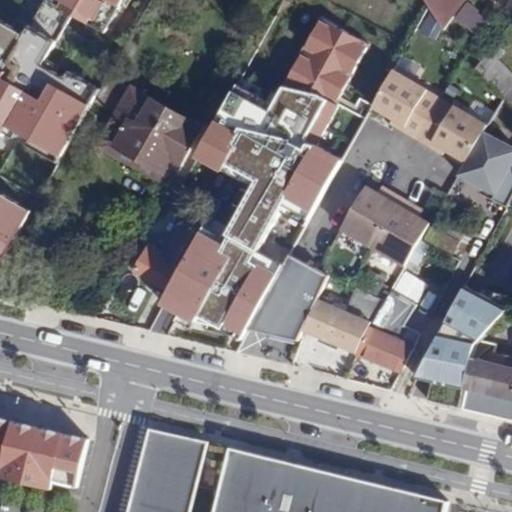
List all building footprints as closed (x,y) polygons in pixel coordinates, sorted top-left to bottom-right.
[(0,232),(19,199),(67,114),(104,49),(87,38),(97,19),(63,0),(61,0),(25,64),(11,56),(3,71),(0,75),(0,232)] [(69,0),(95,13),(101,0),(107,0),(119,6),(122,0),(69,0)] [(425,0),(446,30),(455,17),(466,1),(466,0),(425,0)] [(466,1),(455,17),(481,37),(491,25),(478,15),(480,12),(466,1)] [(329,95),(338,100),(368,42),(317,16),(283,83),(319,90),(329,95)] [(501,92),(511,79),(511,72),(499,61),(504,53),(495,44),(477,68),(501,92)] [(467,160),(484,130),(488,123),(394,69),(373,106),(394,117),(406,124),(403,129),(406,131),(432,145),(434,141),(447,148),(467,160)] [(511,79),(501,92),(511,101),(511,79)] [(319,90),(283,83),(271,104),(233,86),(217,115),(238,127),(291,138),(303,145),(329,95),(319,90)] [(201,127),(134,88),(102,145),(161,180),(172,163),(179,167),(201,127)] [(19,199),(33,208),(82,122),(67,114),(19,199)] [(406,124),(394,117),(391,122),(403,129),(406,124)] [(511,146),(484,130),(467,160),(459,173),(482,185),(495,193),(491,199),(506,208),(511,197),(511,146)] [(265,150),(283,160),(288,149),(271,139),(265,150)] [(434,141),(432,145),(444,152),(447,148),(434,141)] [(291,255),(303,235),(293,231),(320,180),(283,160),(265,150),(263,149),(234,199),(243,205),(219,241),(210,256),(269,288),(291,255)] [(199,189),(188,184),(176,205),(188,211),(199,189)] [(406,265),(411,256),(421,238),(431,221),(419,214),(413,211),(416,205),(389,189),(385,195),(379,191),(367,184),(342,228),(406,265)] [(383,185),(379,191),(385,195),(389,189),(383,185)] [(495,193),(482,185),(478,192),(491,199),(495,193)] [(423,208),(416,205),(413,211),(419,214),(423,208)] [(167,294),(182,266),(176,264),(196,228),(179,219),(163,249),(154,245),(140,270),(157,279),(153,286),(167,294)] [(219,241),(201,231),(182,266),(167,294),(161,303),(198,323),(201,316),(242,338),(247,328),(269,288),(210,256),(219,241)] [(421,238),(411,256),(424,263),(434,246),(421,238)] [(320,300),(331,274),(291,255),(269,288),(247,328),(302,342),(307,332),(320,300)] [(448,315),(481,332),(506,308),(464,286),(448,315)] [(321,337),(360,353),(377,315),(377,314),(386,299),(358,287),(347,311),(334,306),(321,337)] [(381,315),(377,314),(377,315),(360,353),(402,370),(413,344),(395,337),(397,330),(390,327),(394,319),(405,326),(417,304),(394,292),(381,315)] [(307,332),(321,337),(334,306),(320,300),(307,332)] [(468,387),(478,341),(449,334),(426,377),(439,380),(468,387)] [(500,342),(481,338),(478,341),(468,387),(464,399),(463,406),(511,417),(511,356),(497,353),(500,342)] [(464,399),(468,387),(439,380),(436,393),(464,399)] [(89,440),(0,416),(0,465),(3,466),(3,473),(52,487),(55,479),(78,485),(89,440)] [(128,511),(190,511),(198,485),(208,443),(149,429),(128,511)] [(447,511),(451,500),(398,487),(397,494),(385,491),(387,485),(379,483),(299,464),(298,472),(286,469),(288,462),(231,448),(220,491),(215,511),(447,511)] [(298,472),(299,464),(288,462),(286,469),(298,472)] [(397,494),(398,487),(387,485),(385,491),(397,494)]
